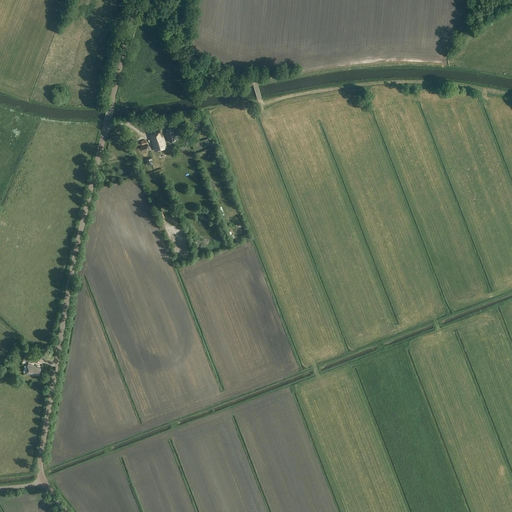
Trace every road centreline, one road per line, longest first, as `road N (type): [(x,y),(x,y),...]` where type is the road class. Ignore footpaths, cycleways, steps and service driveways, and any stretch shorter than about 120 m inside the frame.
road 1 (unclassified): [(43,480),(40,458),(77,238),(137,0)]
road 2 (track): [(511,94),(406,80),(261,100),(253,82),(194,65),(162,19),(135,8)]
road 3 (track): [(253,82),(354,65),(442,64)]
